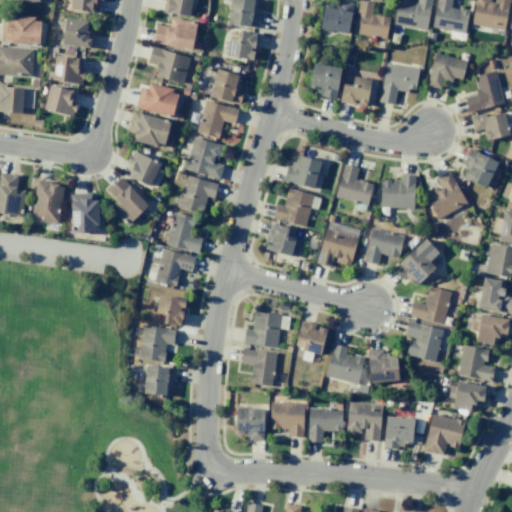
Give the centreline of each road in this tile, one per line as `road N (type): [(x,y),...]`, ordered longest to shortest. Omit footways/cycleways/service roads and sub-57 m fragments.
road 1 (residential): [(472,491),(221,471),(205,454),(212,334),(290,51),(296,0)]
road 2 (residential): [(0,143),(92,153),(133,0)]
road 3 (residential): [(271,115),(398,146),(429,133)]
road 4 (residential): [(226,273),(368,311)]
